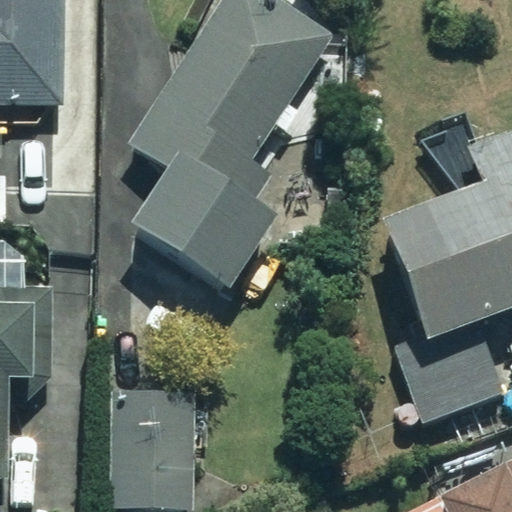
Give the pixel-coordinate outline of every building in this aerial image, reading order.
[(0,0),(0,236),(3,180),(0,180),(0,117),(57,120),(62,0),(0,0)] [(331,50),(250,0),(221,0),(121,152),(150,171),(109,232),(217,303),(261,237),(243,225),(266,189),(247,177),(331,50)] [(500,402),(478,336),(511,324),(511,145),(460,164),(472,196),(374,232),(413,347),(378,359),(404,435),(500,402)] [(0,399),(19,399),(17,323),(0,323),(0,399)] [(189,511),(192,403),(105,401),(102,504),(105,504),(105,511),(189,511)] [(511,511),(511,469),(488,483),(483,473),(412,511),(511,511)]
